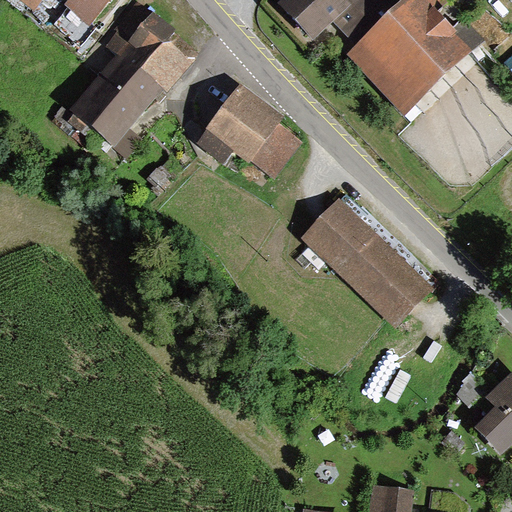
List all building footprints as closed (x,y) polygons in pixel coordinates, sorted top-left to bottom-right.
[(19,0),(35,12),(43,0),(19,0)] [(111,0),(77,0),(70,9),(92,26),(111,0)] [(359,50),(352,57),(407,118),(489,44),(448,0),(402,0),(399,4),(395,0),(343,0),(342,0),(287,0),(278,8),(313,47),(337,25),(359,50)] [(71,115),(126,162),(145,140),(134,130),(164,94),(167,96),(201,56),(140,4),(115,34),(119,38),(110,49),(120,58),(71,115)] [(290,125),(240,89),(197,149),(224,168),(234,154),(274,183),(302,144),(285,131),(290,125)] [(361,211),(347,197),(304,242),(393,330),(439,284),(364,209),(361,211)] [(494,414),(476,431),(500,457),(511,445),(511,375),(483,403),(494,414)] [(409,511),(413,493),(372,487),(369,511),(409,511)] [(511,511),(511,500),(508,501),(503,505),(501,511),(511,511)]
